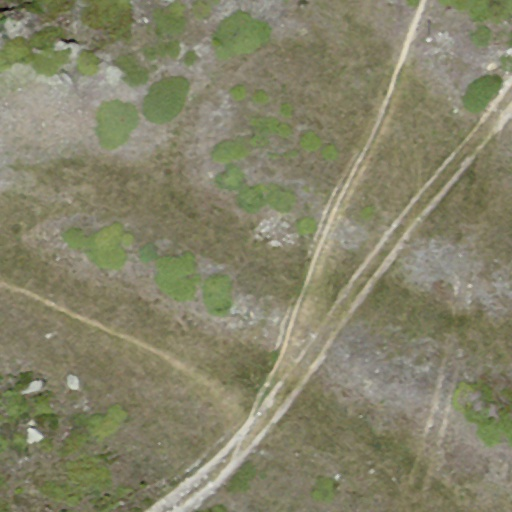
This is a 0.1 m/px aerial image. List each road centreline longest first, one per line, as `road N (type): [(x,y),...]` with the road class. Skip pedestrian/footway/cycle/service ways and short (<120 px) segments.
road 1 (track): [(271,401),(511,71)]
road 2 (track): [(166,511),(202,483),(271,401)]
